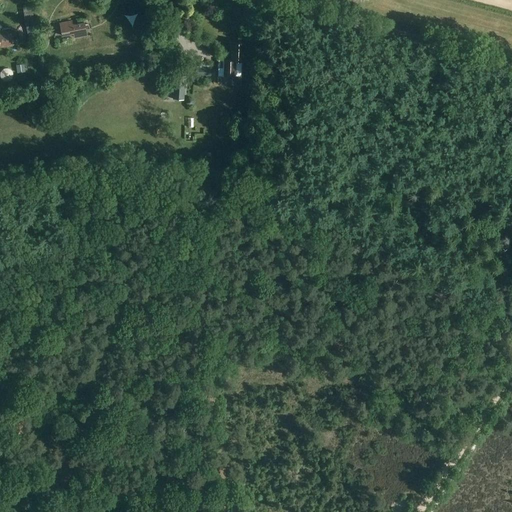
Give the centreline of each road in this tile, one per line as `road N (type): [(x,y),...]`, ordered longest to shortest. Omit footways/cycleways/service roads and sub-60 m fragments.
road 1 (tertiary): [(511,66),(276,0)]
road 2 (track): [(511,372),(419,511)]
